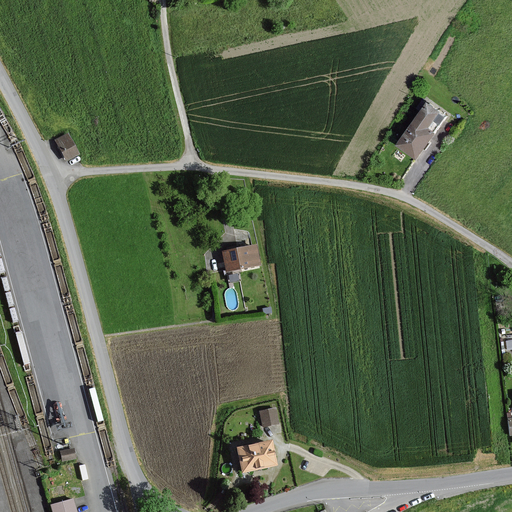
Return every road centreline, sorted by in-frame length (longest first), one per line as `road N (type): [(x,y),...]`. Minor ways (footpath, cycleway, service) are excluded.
road 1 (unclassified): [(53,177),(193,166),(359,186),(414,202),(511,263)]
road 2 (unclassified): [(175,511),(132,473),(53,177)]
road 3 (unclassified): [(511,473),(327,489),(252,511)]
